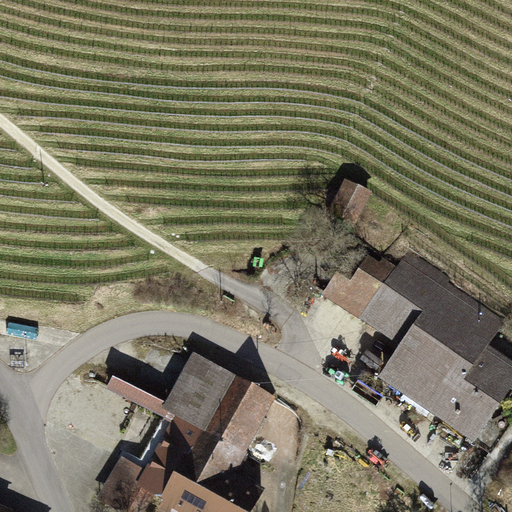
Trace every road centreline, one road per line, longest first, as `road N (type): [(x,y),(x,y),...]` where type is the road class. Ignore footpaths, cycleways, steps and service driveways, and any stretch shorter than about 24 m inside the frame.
road 1 (residential): [(63,511),(23,402),(104,333),(169,321),(226,337),(291,371),(472,511)]
road 2 (track): [(0,123),(88,200),(295,325),(291,371)]
